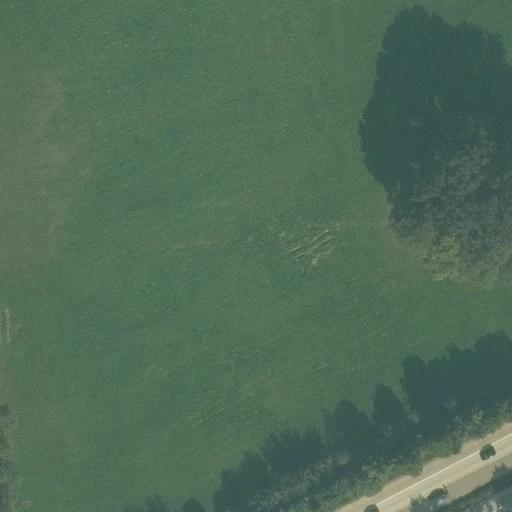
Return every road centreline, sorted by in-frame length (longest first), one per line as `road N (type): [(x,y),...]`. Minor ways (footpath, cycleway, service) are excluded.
road 1 (track): [(252,511),(511,374)]
road 2 (motorway): [(511,447),(387,511)]
